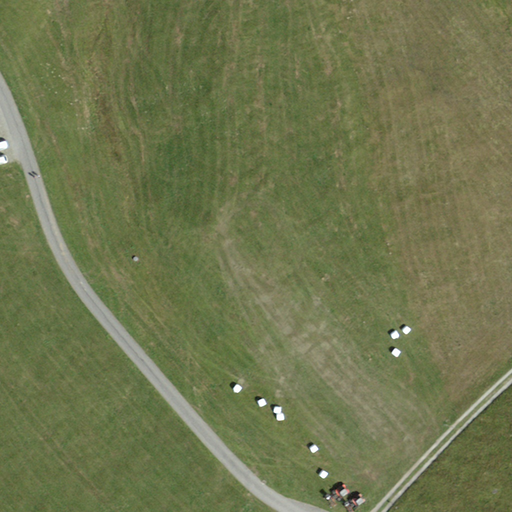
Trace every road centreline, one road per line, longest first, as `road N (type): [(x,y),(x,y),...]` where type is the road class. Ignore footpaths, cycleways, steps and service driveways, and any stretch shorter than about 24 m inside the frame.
road 1 (unclassified): [(0,92),(88,297),(259,492),(292,511)]
road 2 (track): [(511,369),(377,511)]
